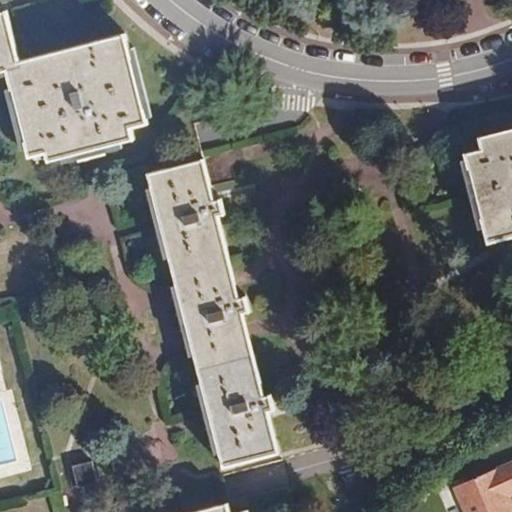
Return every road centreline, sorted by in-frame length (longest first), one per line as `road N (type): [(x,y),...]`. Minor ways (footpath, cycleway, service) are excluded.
road 1 (residential): [(170,0),(248,48),(311,68),(409,77),(511,57)]
road 2 (residential): [(353,511),(370,480),(402,452),(511,381)]
